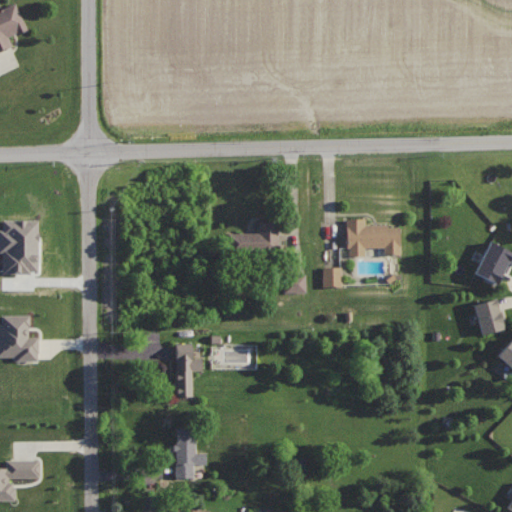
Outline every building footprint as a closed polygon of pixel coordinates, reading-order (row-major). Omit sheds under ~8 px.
[(27,28),(15,0),(0,6),(0,48),(12,44),(8,35),(27,28)] [(345,217),(346,254),(363,254),(363,246),(382,245),(383,253),(399,252),(398,223),(364,224),(364,216),(345,217)] [(258,230),(227,232),(228,252),(277,249),(276,219),(257,219),(258,230)] [(474,273),(496,282),(500,270),(505,272),(511,254),(511,249),(487,240),(474,273)] [(321,265),(321,285),(340,284),(340,265),(321,265)] [(305,273),(283,273),(283,291),(305,291),(305,273)] [(472,303),(480,333),(503,326),(495,296),(472,303)] [(0,355),(13,355),(13,359),(37,359),(37,335),(28,335),(28,313),(0,313),(0,355)] [(511,335),(496,352),(511,367),(511,335)] [(174,342),(175,395),(191,394),(191,369),(201,368),(201,356),(191,357),(191,341),(174,342)] [(173,426),(175,476),(192,475),(192,462),(205,462),(204,451),(195,451),(194,426),(173,426)] [(4,458),(4,465),(0,465),(0,499),(12,499),(12,476),(39,475),(38,457),(4,458)]
